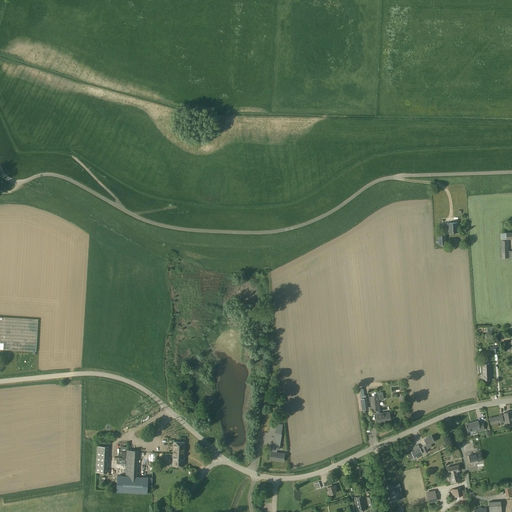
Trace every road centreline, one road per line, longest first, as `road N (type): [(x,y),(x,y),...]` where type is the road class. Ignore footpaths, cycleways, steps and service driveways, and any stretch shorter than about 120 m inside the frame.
road 1 (unclassified): [(511,172),(396,176),(299,226),(241,234),(151,223),(65,177),(13,182),(0,167)]
road 2 (unclassified): [(0,382),(86,373),(117,378),(146,392),(219,456)]
road 3 (unclassified): [(219,456),(253,475),(305,477),(447,416)]
